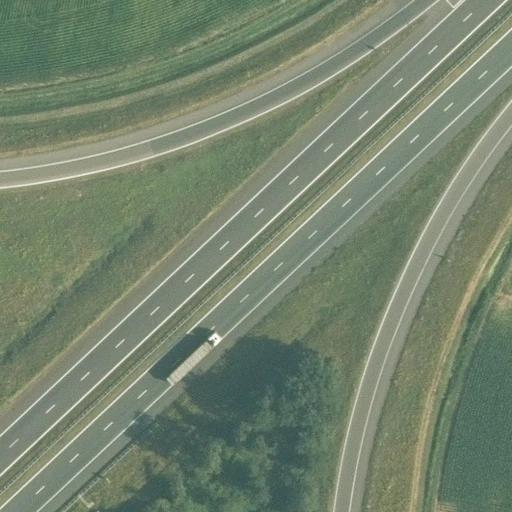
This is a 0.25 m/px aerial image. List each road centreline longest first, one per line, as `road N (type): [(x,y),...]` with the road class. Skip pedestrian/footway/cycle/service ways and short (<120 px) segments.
road 1 (motorway): [(17,511),(511,54)]
road 2 (motorway): [(485,0),(0,455)]
road 3 (motorway): [(425,0),(345,58),(193,136),(112,162),(0,182)]
road 4 (motorway): [(345,511),(363,415),(412,282),(443,219),(511,120)]
